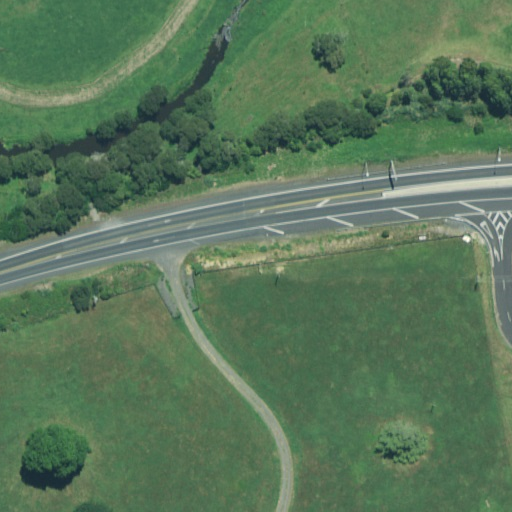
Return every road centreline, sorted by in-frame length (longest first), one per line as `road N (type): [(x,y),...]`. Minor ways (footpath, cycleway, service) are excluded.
road 1 (trunk): [(0,272),(343,200)]
road 2 (trunk): [(343,200),(393,184),(511,173)]
road 3 (trunk): [(511,194),(343,200)]
